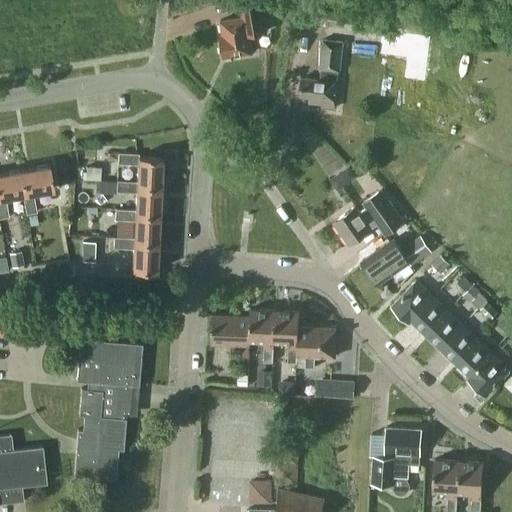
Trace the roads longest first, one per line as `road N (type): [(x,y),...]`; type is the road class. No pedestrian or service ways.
road 1 (residential): [(511,446),(461,421),(389,356),(334,286),(193,268)]
road 2 (residential): [(175,511),(193,268)]
road 3 (residential): [(193,268),(200,121),(158,80)]
road 4 (residential): [(0,101),(158,80)]
